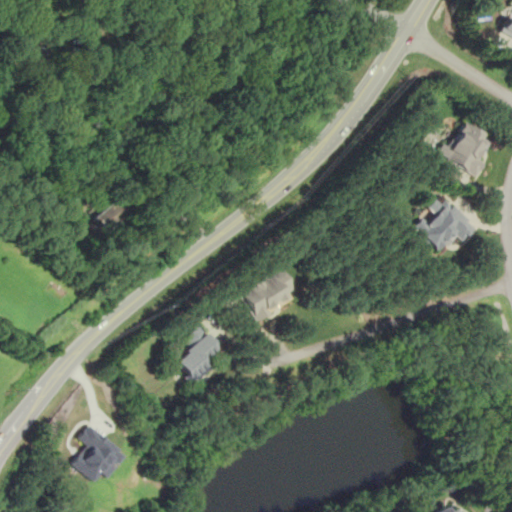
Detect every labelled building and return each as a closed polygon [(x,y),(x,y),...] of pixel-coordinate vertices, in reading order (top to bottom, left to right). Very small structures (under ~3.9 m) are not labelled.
[(494,30),(511,39),(511,16),(511,18),(502,14),(494,30)] [(11,57),(30,63),(36,47),(16,41),(11,57)] [(431,152),(468,175),(490,139),(460,120),(444,146),(437,142),(431,152)] [(405,225),(431,250),(448,233),(455,240),(469,226),(435,192),(418,209),(419,210),(405,225)] [(272,261),(230,285),(249,319),(291,296),(272,261)] [(207,366),(201,359),(215,346),(194,322),(177,337),(184,345),(168,360),(188,383),(207,366)] [(66,462),(89,480),(95,473),(101,477),(109,468),(106,466),(110,461),(112,463),(118,455),(112,451),(114,449),(82,425),(73,438),(81,444),(66,462)]
